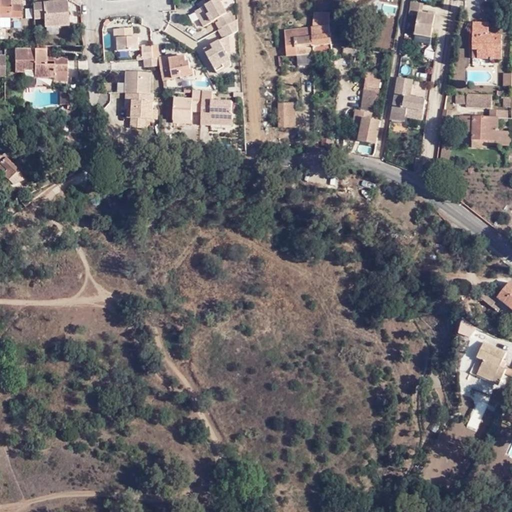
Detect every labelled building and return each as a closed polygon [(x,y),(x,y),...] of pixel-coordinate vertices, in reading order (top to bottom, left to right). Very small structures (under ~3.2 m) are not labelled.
[(11,14),(11,18),(23,18),(23,6),(11,6),(11,0),(0,0),(0,17),(2,18),(2,14),(11,14)] [(67,1),(66,0),(51,0),(51,3),(35,4),(36,19),(46,18),(46,26),(70,25),(69,1),(67,1)] [(223,28),(236,21),(232,12),(228,14),(220,0),(217,0),(213,3),(200,10),(197,11),(205,27),(219,20),(223,28)] [(206,0),(197,5),(200,10),(213,3),(211,0),(206,0)] [(423,13),(425,3),(412,1),(409,14),(420,16),(416,36),(433,39),(437,16),(423,13)] [(395,37),(396,4),(378,4),(378,37),(395,37)] [(329,16),(314,17),(314,18),(314,20),(313,30),(330,28),(329,16)] [(236,21),(223,28),(220,30),(224,38),(205,48),(218,72),(231,66),(231,51),(227,52),(226,39),(230,37),(238,33),(238,21),(236,21)] [(473,23),(472,44),(477,44),(476,59),(492,59),(501,60),(501,36),(487,36),(488,23),(473,23)] [(120,38),(120,51),(140,50),(140,37),(134,37),(134,28),(116,29),(116,39),(120,38)] [(330,28),(313,30),(312,30),(312,31),(312,36),(314,47),(331,46),(330,28)] [(312,36),(287,38),(288,57),(297,57),(296,48),(314,47),(312,36)] [(432,45),(433,39),(416,36),(415,43),(432,45)] [(477,44),(472,44),(472,65),(492,66),(492,59),(476,59),(477,44)] [(154,51),(153,45),(143,46),(144,60),(145,60),(154,59),(154,51)] [(332,54),(331,46),(314,47),(314,56),(332,54)] [(314,47),(296,48),(297,57),(314,56),(314,47)] [(347,47),(346,54),(361,56),(362,49),(347,47)] [(44,65),(44,49),(13,49),(13,72),(22,72),(22,69),(33,69),(33,77),(22,77),(22,86),(33,86),(33,78),(52,78),(52,81),(66,81),(66,58),(51,58),(51,65),(44,65)] [(160,58),(160,59),(161,66),(163,80),(181,77),(181,79),(196,76),(194,69),(192,70),(191,61),(188,62),(187,56),(178,57),(171,59),(171,56),(160,58)] [(152,73),(128,72),(126,92),(127,92),(126,100),(129,100),(133,101),(133,107),(129,107),(128,117),(132,117),(147,118),(153,119),(154,94),(151,94),(152,73)] [(413,81),(398,78),(391,122),(406,124),(407,119),(423,122),(427,102),(410,98),(413,81)] [(367,82),(365,90),(380,92),(381,84),(367,82)] [(376,117),(380,92),(365,90),(361,115),(357,114),(354,129),(359,130),(363,131),(361,144),(377,147),(382,118),(379,118),(378,123),(373,122),(374,117),(376,117)] [(213,102),(213,92),(193,91),(192,101),(175,99),(173,120),(192,121),(193,111),(202,112),(201,126),(208,126),(208,124),(212,124),(233,126),(233,114),(232,114),(232,103),(213,102)] [(69,92),(58,92),(58,104),(69,104),(69,92)] [(469,96),(469,105),(469,108),(494,109),(494,96),(470,95),(469,96)] [(455,105),(469,105),(469,96),(456,96),(455,105)] [(294,106),(278,106),(279,130),(295,130),(294,106)] [(498,142),(498,147),(511,147),(511,134),(499,133),(499,119),(509,119),(509,112),(492,111),(492,119),(462,118),(461,126),(470,127),(470,133),(474,133),(474,149),(488,149),(488,147),(488,142),(498,142)] [(147,118),(132,117),(131,127),(146,128),(147,118)] [(445,141),(443,151),(452,151),(454,142),(445,141)] [(450,163),(452,151),(443,151),(442,162),(450,163)] [(7,170),(4,173),(10,180),(19,170),(14,165),(15,163),(8,155),(1,163),(7,170)] [(452,175),(440,175),(440,183),(452,183),(452,175)] [(511,284),(501,297),(511,305),(511,284)] [(496,305),(499,301),(487,292),(482,298),(493,308),(499,312),(501,309),(496,305)] [(483,344),(478,358),(484,361),(481,367),(479,372),(501,381),(506,372),(507,369),(501,367),(507,354),(483,344)] [(484,361),(478,358),(474,366),(471,374),(499,386),(501,381),(479,372),(481,367),(484,361)] [(477,431),(491,396),(479,392),(465,427),(477,431)] [(487,408),(495,411),(499,399),(491,396),(487,408)]
